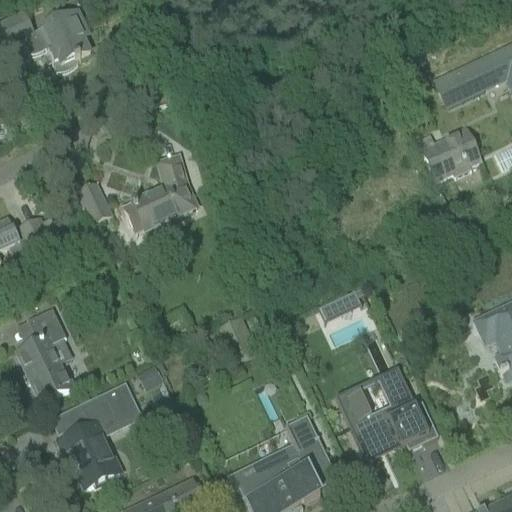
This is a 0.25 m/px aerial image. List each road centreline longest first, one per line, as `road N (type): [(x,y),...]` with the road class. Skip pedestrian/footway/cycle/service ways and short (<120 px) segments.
road 1 (residential): [(0,184),(158,106),(159,60),(130,0)]
road 2 (residential): [(511,454),(398,511)]
